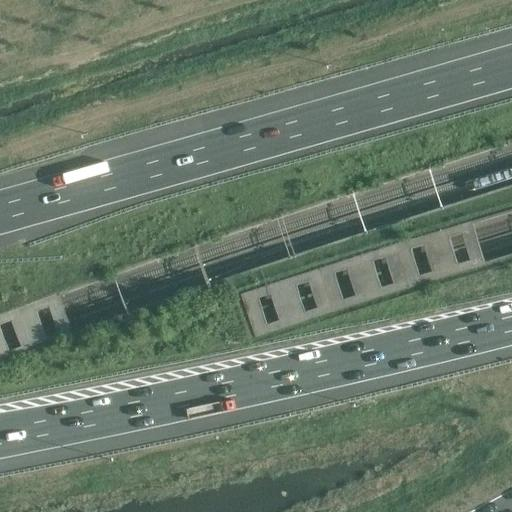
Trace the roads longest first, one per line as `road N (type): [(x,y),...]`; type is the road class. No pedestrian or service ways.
road 1 (motorway): [(511,65),(0,212)]
road 2 (motorway): [(0,435),(511,323)]
